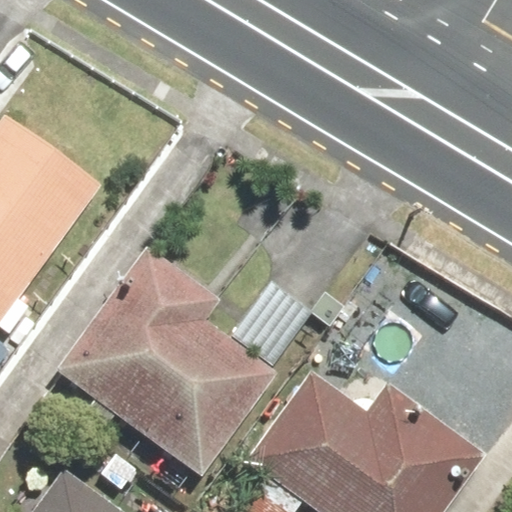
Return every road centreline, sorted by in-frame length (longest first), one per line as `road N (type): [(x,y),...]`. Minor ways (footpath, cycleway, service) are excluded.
road 1 (primary): [(244,0),(435,113)]
road 2 (residential): [(435,113),(495,0)]
